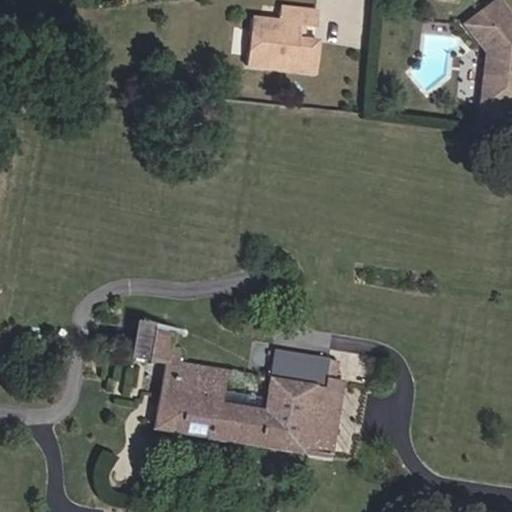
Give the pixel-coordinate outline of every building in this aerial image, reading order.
[(511,20),(496,0),(493,0),(462,24),(485,54),(480,93),(493,95),(491,107),(511,109),(511,20)] [(277,23),(250,20),(245,67),(314,74),(317,42),(296,40),(298,26),(315,28),(316,12),(279,8),(277,23)] [(491,107),(493,95),(480,93),(479,105),(491,107)] [(219,406),(221,394),(225,373),(176,364),(178,350),(167,348),(169,334),(135,328),(130,358),(147,361),(163,364),(160,379),(152,429),(204,438),(204,439),(230,444),(230,442),(327,458),(340,382),(322,379),(321,389),(297,385),(268,380),(256,378),(255,388),(266,389),(264,401),(262,413),(219,406)] [(297,385),(301,365),(272,360),(268,380),(297,385)] [(160,379),(163,364),(147,361),(145,376),(160,379)] [(340,382),(342,368),(301,362),(301,365),(297,385),(321,389),(322,379),(340,382)] [(262,413),(264,401),(221,394),(219,406),(262,413)]
